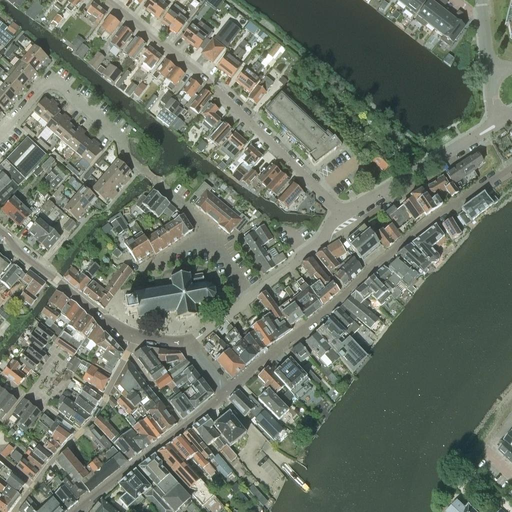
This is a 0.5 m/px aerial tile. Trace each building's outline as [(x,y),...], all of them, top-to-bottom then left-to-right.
[(84,0),(70,0),(68,4),(70,5),(66,10),(71,14),(75,9),(76,10),(84,0)] [(150,15),(161,0),(149,0),(143,9),(150,15)] [(166,0),(161,0),(150,15),(158,21),(168,9),(164,5),(167,0),(166,0)] [(398,0),(397,2),(406,8),(411,0),(398,0)] [(411,0),(406,8),(404,10),(413,17),(426,0),(411,0)] [(429,1),(414,21),(424,28),(426,24),(439,8),(429,1)] [(30,9),(26,13),(34,20),(40,13),(43,9),(37,4),(32,11),(30,9)] [(56,4),(52,10),(57,14),(61,9),(56,4)] [(106,15),(93,5),(87,14),(91,17),(88,22),(93,26),(96,21),(99,24),(106,15)] [(176,7),(162,24),(170,30),(183,12),(176,7)] [(439,8),(426,24),(435,31),(447,15),(439,8)] [(183,12),(170,30),(177,36),(187,23),(183,20),(186,15),(183,12)] [(447,15),(435,31),(443,37),(455,21),(447,15)] [(62,20),(58,16),(52,22),(57,26),(62,20)] [(119,25),(109,18),(97,34),(101,37),(105,32),(110,37),(119,25)] [(443,37),(440,41),(449,48),(455,41),(456,41),(459,37),(458,36),(464,28),(455,21),(443,37)] [(228,22),(214,39),(226,48),(240,31),(228,22)] [(6,31),(13,36),(19,28),(12,23),(6,31)] [(190,46),(204,27),(200,23),(195,30),(192,27),(182,40),(190,46)] [(204,27),(190,46),(198,52),(207,39),(212,33),(208,30),(204,27)] [(110,44),(108,46),(112,49),(108,53),(115,58),(119,52),(123,47),(132,36),(123,28),(110,44)] [(6,33),(0,39),(0,44),(1,45),(4,48),(12,39),(6,33)] [(71,44),(78,50),(84,41),(77,36),(71,44)] [(136,38),(123,54),(127,58),(133,62),(145,46),(136,38)] [(202,55),(213,63),(225,48),(214,40),(202,55)] [(242,52),(241,51),(247,43),(243,41),(238,48),(239,49),(231,59),(227,56),(217,68),(224,74),(242,52)] [(82,45),(74,55),(81,61),(89,51),(82,45)] [(27,56),(41,68),(48,60),(34,48),(27,56)] [(149,48),(142,57),(147,60),(143,65),(148,69),(151,72),(155,67),(162,58),(149,48)] [(237,64),(245,54),(242,52),(224,74),(232,80),(241,67),(237,64)] [(104,59),(98,54),(89,66),(95,71),(104,59)] [(35,75),(41,68),(27,56),(21,63),(35,75)] [(21,63),(19,61),(13,68),(30,83),(36,76),(35,75),(21,63)] [(165,80),(174,68),(165,61),(153,77),(157,80),(160,76),(165,80)] [(260,66),(257,63),(249,73),(245,70),(235,82),(243,88),(260,66)] [(102,75),(114,84),(122,74),(109,64),(102,75)] [(260,66),(243,88),(250,94),(259,82),(255,79),(263,69),(260,66)] [(10,79),(24,91),(30,83),(13,68),(6,76),(10,79)] [(174,68),(165,80),(171,84),(167,89),(172,92),(184,76),(174,68)] [(117,84),(115,86),(118,89),(125,81),(130,74),(127,71),(121,78),(117,84)] [(273,84),(265,78),(248,100),(255,106),(273,84)] [(4,86),(18,98),(24,91),(10,79),(4,86)] [(177,97),(174,102),(178,105),(182,101),(186,96),(191,100),(200,89),(190,81),(177,97)] [(133,94),(138,98),(146,88),(141,83),(133,94)] [(0,95),(11,105),(18,98),(4,86),(0,90),(0,95)] [(212,98),(204,91),(190,108),(195,113),(199,108),(202,111),(212,98)] [(167,93),(160,102),(165,106),(172,97),(167,93)] [(283,93),(264,114),(281,130),(286,135),(290,138),(295,142),(309,155),(310,156),(307,158),(314,167),(336,150),(341,146),(334,137),(332,139),(283,93)] [(0,108),(5,112),(11,105),(0,95),(0,108)] [(176,118),(172,115),(179,106),(171,100),(157,118),(169,127),(176,118)] [(41,120),(54,104),(51,101),(48,104),(44,101),(33,114),(41,120)] [(48,126),(57,116),(59,113),(55,110),(57,107),(54,104),(41,120),(48,126)] [(201,116),(206,120),(204,122),(213,129),(220,121),(214,115),(218,111),(216,109),(217,108),(214,105),(213,106),(211,104),(201,116)] [(53,135),(67,119),(63,116),(61,119),(57,116),(48,126),(45,129),(53,135)] [(169,127),(176,132),(183,123),(176,118),(169,127)] [(60,141),(72,128),(68,125),(70,122),(67,119),(53,135),(60,141)] [(232,131),(223,123),(209,140),(214,145),(218,140),(221,143),(232,131)] [(68,148),(82,132),(78,129),(76,131),(72,128),(60,141),(68,148)] [(75,154),(86,140),(82,137),(85,134),(82,132),(68,148),(75,154)] [(235,133),(222,148),(234,158),(240,152),(247,144),(235,133)] [(17,188),(46,158),(26,139),(0,165),(0,192),(11,182),(17,188)] [(82,160),(96,144),(92,141),(90,143),(86,140),(75,154),(82,160)] [(197,148),(202,152),(207,146),(203,142),(197,148)] [(96,144),(82,160),(90,167),(101,153),(97,150),(99,147),(96,144)] [(244,164),(241,168),(247,173),(254,165),(262,157),(250,146),(242,155),(247,159),(243,163),(244,164)] [(374,147),(365,155),(382,172),(391,163),(381,153),(374,147)] [(476,153),(457,166),(464,175),(478,166),(477,165),(483,161),(477,153),(476,153)] [(50,158),(40,169),(43,171),(45,173),(55,163),(50,158)] [(111,170),(127,184),(130,180),(127,178),(131,174),(117,162),(111,170)] [(222,162),(218,167),(223,171),(227,166),(222,162)] [(266,188),(280,173),(271,165),(258,181),(266,188)] [(452,183),(464,175),(457,166),(445,173),(452,183)] [(57,177),(62,182),(67,177),(57,167),(48,177),(52,182),(57,177)] [(40,168),(33,174),(37,178),(43,171),(40,169),(40,168)] [(241,168),(232,177),(238,183),(247,173),(241,168)] [(123,187),(127,184),(111,170),(104,177),(118,189),(121,186),(123,187)] [(248,187),(255,180),(258,176),(251,170),(248,174),(242,181),(248,187)] [(266,188),(271,193),(275,197),(289,181),(280,173),(266,188)] [(452,184),(450,185),(443,175),(436,179),(444,191),(446,190),(451,196),(458,192),(452,184)] [(115,193),(118,189),(104,177),(98,184),(114,198),(117,195),(115,193)] [(431,198),(444,191),(436,179),(424,187),(431,198)] [(111,202),(114,198),(98,184),(92,192),(105,204),(109,200),(111,202)] [(218,200),(209,193),(212,190),(205,184),(196,194),(201,198),(194,205),(205,215),(206,214),(218,200)] [(299,196),(301,198),(305,195),(293,184),(277,201),(283,207),(286,210),(293,202),(299,196)] [(76,196),(90,208),(96,201),(83,189),(76,196)] [(435,208),(430,202),(421,189),(410,195),(426,215),(435,208)] [(150,214),(150,213),(161,200),(153,193),(147,201),(144,198),(136,208),(146,217),(150,214)] [(494,198),(489,201),(483,193),(461,209),(462,212),(458,215),(465,225),(470,222),(492,205),(492,206),(497,202),(494,198)] [(84,216),(90,208),(76,196),(70,204),(84,216)] [(430,202),(435,208),(441,204),(436,197),(430,202)] [(394,206),(385,213),(398,230),(413,218),(414,220),(423,213),(411,198),(397,210),(394,206)] [(10,220),(22,207),(13,199),(1,212),(10,220)] [(168,215),(173,210),(161,200),(150,213),(150,214),(158,220),(163,215),(165,212),(168,215)] [(219,225),(219,226),(231,212),(218,200),(206,214),(219,225)] [(53,207),(48,203),(41,211),(45,215),(53,207)] [(77,223),(84,216),(70,204),(63,211),(77,223)] [(22,207),(10,220),(19,229),(31,216),(22,207)] [(165,212),(163,215),(170,220),(172,218),(168,215),(165,212)] [(249,222),(242,216),(240,219),(231,212),(219,226),(219,225),(218,226),(229,236),(236,228),(241,232),(249,222)] [(117,216),(109,221),(111,224),(114,228),(118,225),(122,222),(120,218),(118,219),(117,216)] [(172,224),(181,239),(192,232),(183,217),(172,224)] [(451,218),(441,224),(451,240),(460,234),(451,218)] [(75,226),(69,221),(62,230),(67,234),(75,226)] [(38,243),(51,228),(47,225),(45,227),(39,222),(28,234),(38,243)] [(122,222),(118,225),(123,233),(127,230),(122,222)] [(172,224),(163,230),(173,245),(181,239),(172,224)] [(387,247),(401,235),(392,224),(384,230),(383,229),(378,232),(376,229),(372,232),(375,236),(376,235),(387,247)] [(438,256),(431,247),(444,236),(435,224),(411,242),(430,263),(434,263),(439,259),(438,257),(438,256)] [(118,225),(114,228),(119,235),(123,233),(118,225)] [(365,225),(346,240),(361,258),(379,243),(365,225)] [(257,240),(259,244),(262,248),(273,240),(264,226),(257,230),(256,229),(253,231),(252,230),(244,236),(245,238),(246,239),(251,235),(255,242),(257,240)] [(51,228),(38,243),(37,244),(47,253),(59,239),(53,234),(55,232),(51,228)] [(164,251),(173,245),(163,230),(155,236),(164,251)] [(140,233),(132,238),(145,259),(153,253),(146,242),(140,233)] [(257,245),(259,244),(257,240),(255,242),(251,235),(246,239),(245,238),(241,241),(244,246),(247,244),(250,249),(256,244),(257,245)] [(155,256),(164,251),(155,236),(146,242),(153,253),(155,256)] [(126,249),(136,265),(145,259),(132,238),(123,244),(126,249)] [(339,240),(315,256),(329,273),(341,265),(336,259),(346,252),(339,240)] [(261,248),(262,248),(259,244),(257,245),(256,244),(250,249),(254,256),(252,257),(254,261),(265,254),(264,252),(264,253),(261,248)] [(425,260),(415,251),(416,250),(410,244),(395,256),(413,273),(414,272),(418,276),(426,268),(430,265),(425,260)] [(116,251),(111,257),(117,261),(121,255),(116,251)] [(265,254),(254,261),(257,265),(260,264),(262,268),(260,270),(263,275),(266,274),(275,268),(272,264),(271,265),(270,263),(275,261),(274,260),(268,252),(265,254)] [(286,260),(282,255),(282,254),(274,260),(275,261),(270,263),(271,265),(272,264),(275,268),(286,260)] [(0,282),(0,283),(13,268),(10,265),(0,256),(0,282)] [(304,263),(300,266),(310,279),(314,277),(319,282),(324,289),(331,283),(311,258),(304,263)] [(406,288),(414,280),(417,277),(398,259),(387,269),(401,282),(400,283),(406,288)] [(354,260),(347,266),(356,276),(362,270),(354,260)] [(91,282),(92,280),(101,269),(93,263),(85,273),(86,273),(83,277),(82,276),(79,280),(78,278),(79,277),(77,276),(78,275),(71,269),(64,279),(73,288),(81,294),(91,283),(91,282)] [(105,292),(96,304),(104,310),(120,290),(133,273),(130,271),(124,266),(105,292)] [(347,266),(340,272),(349,282),(356,276),(347,266)] [(383,266),(373,276),(391,295),(395,299),(401,294),(395,287),(401,282),(400,281),(383,266)] [(0,283),(10,291),(23,274),(14,267),(13,268),(0,283)] [(340,272),(334,278),(343,289),(349,282),(340,272)] [(46,286),(39,280),(30,273),(23,282),(29,287),(20,299),(31,308),(37,301),(35,299),(46,286)] [(192,277),(191,276),(190,276),(189,275),(188,275),(188,276),(173,279),(172,278),(171,278),(171,279),(171,280),(169,280),(170,281),(171,281),(172,289),(164,290),(164,288),(163,288),(163,290),(156,291),(155,290),(154,290),(154,292),(147,293),(146,291),(145,291),(145,293),(137,295),(137,293),(135,293),(135,295),(124,297),(125,302),(125,304),(123,305),(123,306),(125,306),(127,314),(124,314),(125,316),(127,315),(128,318),(130,318),(129,315),(137,314),(138,321),(141,321),(141,322),(143,322),(143,320),(150,319),(150,321),(151,321),(151,319),(159,318),(159,319),(161,319),(160,317),(168,316),(168,318),(170,318),(169,316),(176,315),(177,319),(176,320),(177,321),(178,321),(178,322),(180,322),(180,321),(194,318),(194,319),(195,319),(195,318),(197,317),(197,316),(195,316),(194,308),(199,307),(200,308),(201,308),(201,306),(203,306),(207,305),(207,306),(209,306),(208,304),(210,303),(212,302),(212,303),(214,302),(213,301),(214,299),(214,297),(216,298),(216,296),(214,296),(214,294),(214,292),(215,291),(215,290),(213,291),(212,289),(211,288),(212,286),(210,286),(209,287),(207,286),(205,286),(205,284),(204,284),(203,276),(190,278),(190,277),(192,277)] [(385,301),(390,296),(391,295),(373,276),(363,284),(372,293),(371,295),(373,298),(374,297),(381,305),(385,302),(385,301)] [(297,294),(290,299),(291,300),(298,310),(315,298),(308,289),(309,289),(301,280),(296,283),(300,289),(296,292),(297,294)] [(317,283),(309,288),(322,307),(339,292),(331,283),(324,289),(319,282),(317,283)] [(92,283),(84,294),(96,304),(105,292),(92,283)] [(363,284),(351,295),(352,295),(361,303),(366,309),(369,305),(364,300),(365,299),(372,293),(363,284)] [(288,287),(283,290),(289,297),(293,294),(288,287)] [(57,293),(42,315),(48,319),(43,325),(49,329),(53,322),(54,323),(59,316),(55,313),(56,310),(60,313),(68,301),(57,293)] [(259,302),(254,306),(260,313),(265,309),(267,312),(268,312),(270,315),(276,322),(283,317),(278,309),(265,293),(257,298),(259,302)] [(351,296),(343,304),(358,317),(370,330),(379,320),(366,309),(360,304),(351,296)] [(1,309),(6,313),(15,302),(10,298),(1,309)] [(315,298),(298,310),(303,317),(305,320),(321,308),(321,307),(315,298)] [(303,317),(298,310),(291,300),(278,309),(283,317),(291,327),(303,317)] [(70,324),(80,309),(71,302),(60,316),(70,323),(70,324)] [(340,307),(331,315),(350,336),(359,327),(353,321),(358,317),(343,304),(340,307)] [(0,308),(0,316),(5,321),(9,316),(0,308)] [(73,336),(87,317),(80,309),(70,324),(70,323),(67,327),(73,331),(71,334),(73,336)] [(264,314),(260,318),(276,340),(276,341),(293,329),(291,327),(283,317),(276,322),(270,315),(268,316),(264,314)] [(276,340),(260,318),(258,319),(256,316),(246,323),(253,333),(265,349),(276,340)] [(87,340),(97,327),(87,317),(73,336),(72,338),(63,333),(55,345),(73,357),(83,343),(84,342),(85,339),(87,340)] [(339,359),(340,359),(352,374),(367,357),(349,338),(345,342),(340,338),(346,333),(333,319),(324,328),(323,326),(316,333),(317,334),(339,359)] [(34,334),(48,345),(51,340),(54,343),(57,339),(41,326),(34,334)] [(229,334),(222,341),(245,367),(257,356),(244,340),(242,341),(238,336),(239,335),(234,330),(230,326),(225,330),(229,334)] [(84,342),(83,343),(87,346),(90,342),(96,347),(98,344),(101,345),(106,337),(97,327),(87,340),(85,339),(84,342)] [(57,328),(53,333),(58,336),(61,331),(57,328)] [(257,355),(265,349),(253,333),(245,339),(257,355)] [(50,347),(48,345),(34,334),(27,342),(32,346),(41,353),(41,352),(45,348),(48,351),(50,347)] [(317,334),(306,344),(320,360),(324,364),(321,366),(319,369),(333,385),(338,381),(328,370),(339,359),(317,334)] [(245,367),(222,341),(216,335),(210,341),(215,347),(208,354),(231,380),(245,367)] [(98,344),(96,347),(87,361),(109,375),(117,361),(118,362),(122,355),(106,337),(101,345),(98,344)] [(291,358),(289,360),(297,369),(299,368),(301,366),(299,364),(301,363),(310,356),(304,348),(301,344),(291,352),(294,356),(291,358)] [(49,358),(41,352),(41,353),(32,346),(26,353),(39,364),(43,359),(46,362),(49,358)] [(158,360),(159,350),(147,348),(133,355),(155,384),(167,375),(172,371),(170,368),(166,370),(163,366),(158,360)] [(172,383),(191,368),(179,353),(178,353),(167,353),(167,351),(159,350),(158,360),(163,366),(166,370),(170,368),(172,371),(167,375),(172,383)] [(39,364),(26,353),(23,351),(17,359),(33,372),(37,367),(40,370),(43,366),(39,364)] [(73,357),(68,364),(72,366),(77,360),(73,357)] [(68,364),(66,369),(74,374),(80,365),(88,370),(82,380),(102,393),(110,378),(108,377),(82,362),(81,363),(77,360),(72,366),(68,364)] [(289,360),(273,374),(285,387),(289,391),(290,392),(293,396),(294,396),(298,400),(304,395),(312,388),(311,387),(307,383),(309,382),(303,376),(297,369),(289,360)] [(13,362),(3,375),(19,387),(26,378),(18,372),(21,368),(13,362)] [(134,398),(146,388),(127,362),(113,389),(122,399),(125,402),(133,396),(134,398)] [(182,394),(183,396),(201,380),(191,368),(172,383),(181,394),(182,394)] [(267,368),(258,376),(266,384),(263,386),(268,391),(268,390),(277,400),(283,406),(283,405),(284,404),(285,405),(293,398),(292,397),(293,396),(290,392),(289,391),(288,391),(282,397),(278,393),(285,387),(273,374),(267,368)] [(309,370),(304,375),(310,381),(312,384),(317,379),(309,370)] [(160,391),(167,386),(172,383),(167,375),(155,384),(160,391)] [(183,396),(195,411),(213,395),(201,380),(183,396)] [(167,386),(177,398),(181,394),(172,383),(167,386)] [(96,408),(102,399),(85,388),(79,396),(96,408)] [(150,411),(159,404),(146,388),(134,398),(140,405),(142,404),(143,406),(145,405),(150,411)] [(1,390),(0,390),(0,407),(9,396),(1,390)] [(268,391),(258,400),(278,420),(288,411),(283,406),(277,400),(268,390),(268,391)] [(66,391),(63,396),(68,400),(71,395),(66,391)] [(238,391),(228,400),(230,402),(231,403),(244,418),(245,417),(247,415),(250,413),(256,419),(254,421),(273,441),(275,438),(283,430),(260,407),(256,410),(249,401),(248,402),(246,400),(238,391)] [(185,398),(183,396),(182,394),(181,394),(177,398),(170,404),(182,420),(195,411),(185,398)] [(9,396),(0,407),(0,410),(4,414),(0,418),(0,420),(2,422),(17,402),(9,396)] [(90,417),(96,408),(79,396),(74,405),(90,417)] [(250,397),(246,400),(248,402),(249,401),(256,410),(260,407),(250,397)] [(122,399),(116,404),(128,417),(136,426),(141,423),(140,421),(142,420),(136,414),(141,410),(139,407),(134,411),(125,402),(122,399)] [(59,400),(57,403),(61,406),(57,411),(70,421),(79,409),(66,400),(63,403),(59,400)] [(108,403),(114,410),(117,406),(111,400),(108,403)] [(15,424),(17,426),(32,407),(24,401),(14,414),(12,417),(17,421),(15,424)] [(145,415),(161,436),(175,426),(159,404),(150,411),(151,411),(145,415)] [(26,432),(30,427),(41,414),(32,407),(17,426),(26,432)] [(79,409),(70,421),(80,428),(90,417),(79,409)] [(141,410),(136,414),(142,420),(140,421),(141,423),(155,442),(162,437),(161,436),(145,415),(141,410)] [(214,425),(211,428),(229,448),(230,447),(231,446),(245,435),(246,434),(245,433),(240,427),(239,426),(238,424),(237,423),(232,418),(231,416),(231,417),(230,414),(229,413),(214,425)] [(60,424),(55,420),(53,423),(44,416),(38,423),(48,430),(46,433),(48,435),(47,436),(50,438),(60,447),(72,435),(59,425),(60,424)] [(125,419),(139,436),(148,447),(155,442),(141,423),(136,426),(128,417),(125,419)] [(207,417),(192,429),(207,447),(213,443),(220,451),(221,450),(231,462),(236,458),(236,457),(235,456),(229,448),(211,428),(214,425),(207,417)] [(100,434),(107,426),(98,419),(93,426),(100,434)] [(108,442),(116,435),(107,426),(100,434),(108,442)] [(103,456),(112,449),(91,427),(83,435),(103,456)] [(217,456),(211,449),(208,451),(190,430),(182,436),(189,444),(191,443),(206,460),(210,457),(213,460),(219,466),(216,468),(225,479),(232,472),(227,465),(218,455),(217,456)] [(140,452),(132,442),(136,439),(129,431),(112,446),(128,463),(139,453),(140,452)] [(511,448),(511,433),(503,441),(505,443),(506,443),(511,448)] [(132,442),(140,452),(148,447),(139,436),(136,439),(132,442)] [(180,437),(171,445),(187,463),(193,458),(211,478),(215,475),(214,474),(216,472),(210,465),(204,461),(192,447),(190,449),(180,437)] [(52,455),(60,447),(50,438),(43,447),(52,455)] [(498,451),(511,464),(511,448),(506,443),(505,443),(498,451)] [(170,445),(157,455),(182,481),(190,489),(196,491),(192,495),(203,507),(214,496),(186,463),(185,463),(170,446),(170,445)] [(29,447),(27,449),(32,453),(44,463),(51,457),(38,446),(36,449),(34,451),(29,447)] [(6,449),(1,455),(5,458),(10,453),(6,449)] [(100,458),(113,475),(126,464),(112,449),(103,456),(100,458)] [(32,481),(38,473),(23,459),(24,459),(15,451),(10,457),(18,464),(16,468),(32,481)] [(39,471),(44,464),(28,451),(24,454),(28,458),(26,460),(39,471)] [(100,485),(87,469),(83,472),(65,452),(58,459),(86,493),(88,495),(100,485)] [(154,457),(139,469),(147,477),(145,479),(149,483),(150,481),(156,488),(153,491),(161,500),(162,500),(172,511),(176,511),(190,499),(177,485),(172,479),(166,473),(162,469),(164,468),(161,465),(161,464),(154,457)] [(100,485),(113,475),(100,458),(87,469),(100,485)] [(75,502),(86,493),(58,459),(54,463),(67,479),(61,485),(75,502)] [(0,478),(6,484),(13,474),(0,463),(0,478)] [(135,472),(119,486),(126,494),(120,500),(127,509),(128,508),(141,497),(144,494),(146,497),(153,491),(150,488),(135,472)] [(13,474),(6,484),(15,491),(18,494),(26,484),(25,484),(13,474)] [(54,496),(67,511),(76,504),(56,479),(53,482),(61,491),(54,496)] [(20,496),(0,480),(0,493),(3,496),(2,498),(12,507),(20,496)] [(42,485),(37,489),(45,497),(48,494),(49,493),(42,485)] [(153,491),(147,497),(159,511),(171,511),(172,511),(161,500),(153,491)] [(235,496),(244,505),(248,502),(240,492),(235,496)] [(8,511),(12,507),(2,498),(3,496),(0,493),(0,510),(2,511),(8,511)] [(26,503),(25,504),(30,509),(31,511),(36,507),(28,499),(26,503)] [(36,507),(31,511),(32,511),(61,511),(52,500),(42,509),(40,511),(36,507)] [(91,511),(117,511),(102,500),(91,511)] [(458,502),(448,511),(476,511),(469,505),(466,509),(458,502)]
